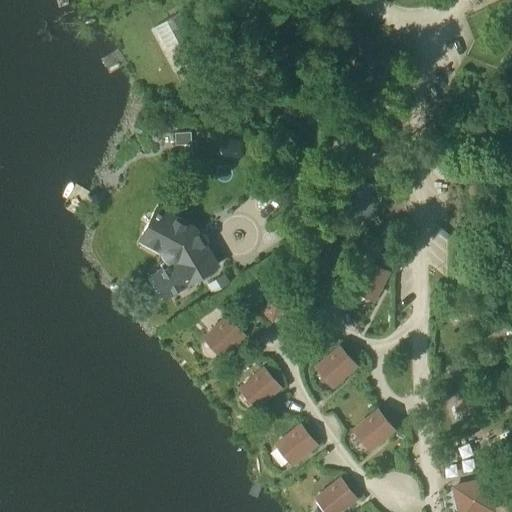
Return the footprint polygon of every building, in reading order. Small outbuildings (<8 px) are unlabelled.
[(168,20),(190,62),(203,55),(201,52),(222,40),(202,2),(168,20)] [(238,60),(252,83),(274,70),(260,47),(238,60)] [(215,260),(205,242),(197,228),(194,224),(157,204),(141,232),(143,233),(163,245),(163,249),(165,252),(169,256),(176,257),(163,265),(155,269),(167,289),(215,260)] [(202,227),(197,228),(205,242),(208,236),(207,230),(202,227)] [(159,250),(163,249),(163,245),(143,233),(139,239),(159,250)] [(306,260),(326,270),(340,244),(321,233),(306,260)] [(176,257),(169,256),(160,260),(163,265),(176,257)] [(352,284),(372,295),(386,268),(367,257),(352,284)] [(159,293),(167,289),(155,269),(147,273),(159,293)] [(258,300),(271,315),(294,295),(281,280),(258,300)] [(205,333),(220,350),(243,329),(227,313),(205,333)] [(317,363),(331,380),(354,360),(340,343),(317,363)] [(241,384),(256,401),(278,381),(264,364),(241,384)] [(353,425),(367,443),(391,424),(377,407),(353,425)] [(277,440),(291,458),(314,438),(300,421),(277,440)] [(317,494),(330,511),(354,493),(340,475),(317,494)] [(460,511),(464,511),(459,486),(486,480),(485,476),(454,484),(460,511)] [(470,511),(493,507),(486,480),(459,486),(464,511),(470,511)]
